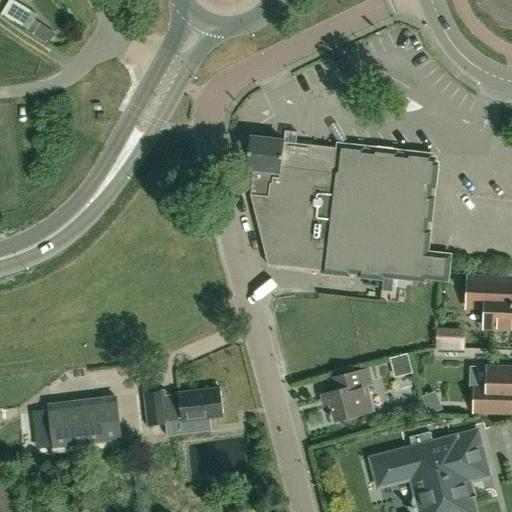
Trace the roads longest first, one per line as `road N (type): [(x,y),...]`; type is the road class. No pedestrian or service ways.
road 1 (unclassified): [(304,511),(206,114),(222,84),(393,0)]
road 2 (secondary): [(169,76),(98,194),(64,228),(0,260)]
road 3 (unclassified): [(511,82),(464,57),(430,0)]
